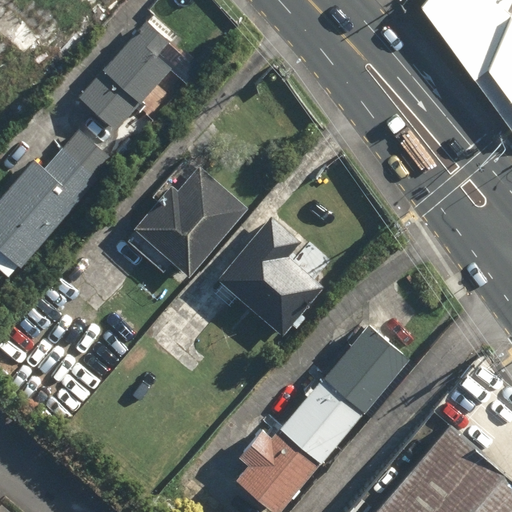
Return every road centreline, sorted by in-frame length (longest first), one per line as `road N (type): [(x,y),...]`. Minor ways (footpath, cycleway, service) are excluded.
road 1 (primary): [(479,252),(373,109),(327,20)]
road 2 (primary): [(327,20),(424,91),(511,186)]
